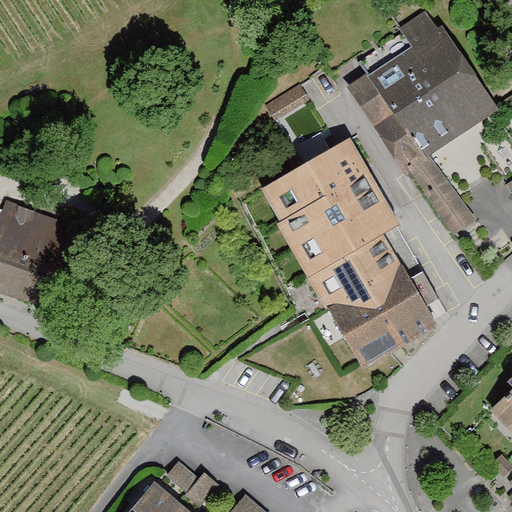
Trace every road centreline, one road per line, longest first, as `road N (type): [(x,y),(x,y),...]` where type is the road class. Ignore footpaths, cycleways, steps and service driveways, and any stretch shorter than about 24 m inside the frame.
road 1 (residential): [(376,485),(415,377),(511,287)]
road 2 (residential): [(0,311),(202,392)]
road 3 (residential): [(202,392),(271,418),(376,485)]
road 4 (residential): [(202,392),(100,511)]
